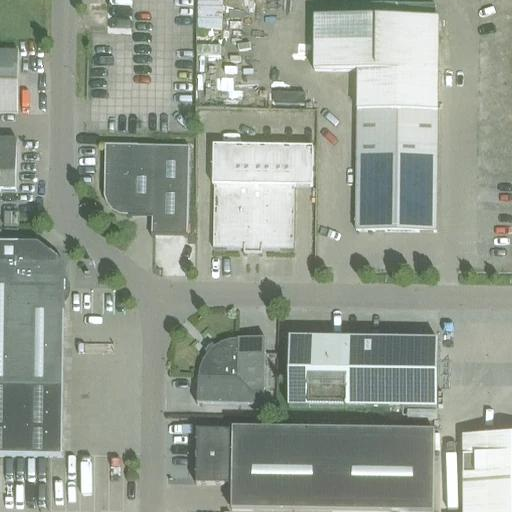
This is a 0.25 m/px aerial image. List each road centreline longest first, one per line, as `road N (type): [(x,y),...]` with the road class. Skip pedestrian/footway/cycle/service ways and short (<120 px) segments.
road 1 (unclassified): [(154,296),(511,302)]
road 2 (unclassified): [(64,0),(59,203),(65,222),(154,296)]
road 3 (unclassified): [(154,296),(153,511)]
